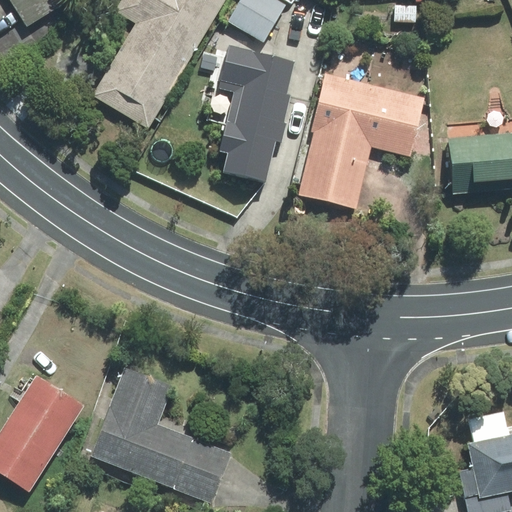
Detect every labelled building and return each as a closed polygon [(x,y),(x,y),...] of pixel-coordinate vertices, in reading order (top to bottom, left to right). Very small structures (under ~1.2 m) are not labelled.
[(0,0),(19,32),(53,12),(46,0),(0,0)] [(142,133),(220,0),(116,0),(108,14),(130,27),(87,100),(142,133)] [(282,7),(270,0),(235,0),(221,24),(258,47),(282,7)] [(413,6),(380,6),(379,31),(412,32),(413,6)] [(217,48),(209,91),(227,95),(221,123),(216,122),(210,154),(217,155),(213,175),(262,185),(270,147),(276,148),(293,63),(217,48)] [(421,100),(318,75),(304,136),(308,137),(293,200),(350,213),(365,149),(406,159),(421,100)] [(511,136),(440,142),(444,197),(511,191),(511,136)] [(172,389),(123,370),(89,460),(210,506),(229,454),(157,427),(172,389)] [(82,409),(33,378),(0,429),(0,478),(27,496),(82,409)] [(466,420),(472,445),(465,447),(477,503),(479,511),(510,511),(507,496),(511,495),(511,436),(507,437),(502,412),(466,420)]
